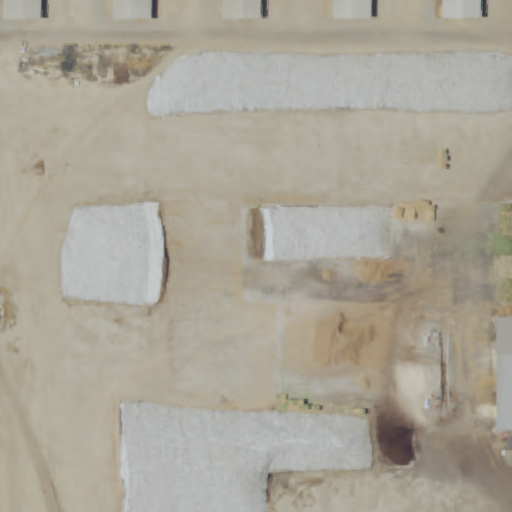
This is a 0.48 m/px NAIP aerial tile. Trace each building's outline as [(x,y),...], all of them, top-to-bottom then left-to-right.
[(0,0),(0,20),(31,21),(31,0),(0,0)] [(101,0),(101,21),(141,21),(140,0),(101,0)] [(211,0),(211,21),(251,21),(250,0),(211,0)] [(360,0),(321,0),(321,21),(361,21),(360,0)] [(471,21),(470,0),(431,0),(431,21),(471,21)] [(485,433),(511,433),(511,317),(485,318),(485,433)]
